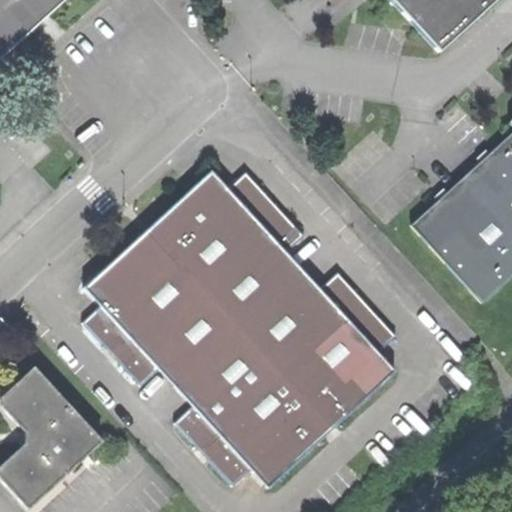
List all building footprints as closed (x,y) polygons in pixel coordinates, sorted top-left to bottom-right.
[(0,0),(0,59),(13,48),(34,29),(28,23),(48,4),(54,10),(65,0),(0,0)] [(495,0),(388,0),(436,53),(495,0)] [(34,29),(54,10),(48,4),(28,23),(34,29)] [(511,276),(511,132),(408,226),(480,306),(511,276)] [(226,190),(209,172),(153,223),(152,238),(137,237),(112,260),(82,288),(99,307),(158,371),(191,407),(249,471),(266,490),(323,438),(324,423),(338,425),(394,373),(377,355),(318,291),(285,254),(226,190)] [(244,174),(226,190),(285,254),(303,237),(244,174)] [(336,274),(318,291),(377,355),(395,338),(336,274)] [(139,388),(158,371),(99,307),(80,324),(139,388)] [(100,444),(31,368),(15,382),(0,396),(0,408),(21,432),(21,447),(0,466),(0,481),(26,510),(100,444)] [(231,488),(249,471),(191,407),(172,424),(231,488)]
